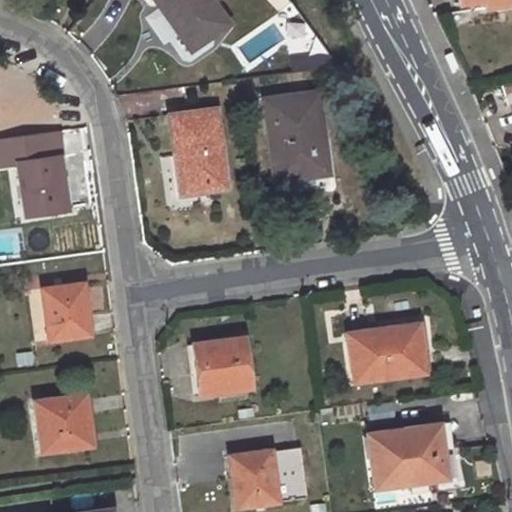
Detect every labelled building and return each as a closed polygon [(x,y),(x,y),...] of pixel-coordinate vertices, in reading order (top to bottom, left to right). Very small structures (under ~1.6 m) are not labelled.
[(227,19),(213,0),(153,0),(161,11),(167,7),(195,44),(227,19)] [(505,0),(451,0),(454,14),(507,6),(505,0)] [(329,178),(316,85),(264,93),(278,186),(329,178)] [(228,184),(216,102),(169,109),(180,189),(228,184)] [(64,202),(58,147),(18,153),(24,207),(64,202)] [(90,327),(83,275),(41,281),(49,333),(90,327)] [(423,366),(418,324),(347,333),(353,375),(423,366)] [(250,383),(244,332),(192,339),(199,389),(250,383)] [(93,435),(86,386),(35,393),(42,442),(93,435)] [(444,449),(441,421),(368,430),(375,483),(440,475),(437,451),(444,449)] [(237,502),(278,497),(304,493),(297,445),(272,448),(271,447),(234,452),(236,469),(232,470),(237,502)] [(115,511),(114,501),(17,511),(115,511)]
